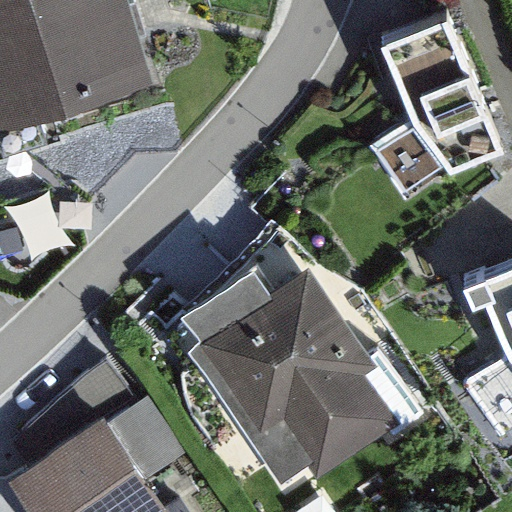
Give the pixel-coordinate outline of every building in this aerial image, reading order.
[(122,14),(116,0),(0,0),(0,127),(144,80),(122,14)] [(368,151),(412,207),(453,178),(502,159),(445,12),(369,38),(404,123),(368,151)] [(249,259),(168,314),(285,484),(310,466),(328,492),(421,428),(429,440),(449,426),(388,339),(361,358),(321,300),(331,294),(309,263),(270,289),(249,259)] [(511,353),(511,375),(478,391),(503,445),(511,440),(511,262),(456,288),(465,307),(485,297),(511,353)] [(162,511),(100,419),(9,480),(30,511),(162,511)]
